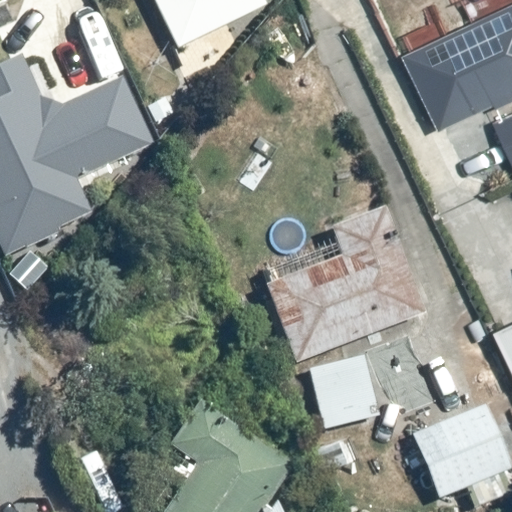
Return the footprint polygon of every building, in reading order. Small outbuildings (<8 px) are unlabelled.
[(144,0),(174,54),(271,0),(144,0)] [(511,12),(403,58),(436,135),(511,101),(511,12)] [(21,67),(12,48),(0,53),(0,252),(86,210),(70,177),(145,140),(112,74),(64,98),(50,70),(43,56),(21,67)] [(511,114),(469,135),(493,186),(511,177),(511,114)] [(330,245),(256,270),(288,366),(422,322),(382,202),(323,222),(330,245)] [(511,309),(493,316),(511,371),(511,309)] [(363,358),(305,371),(319,432),(377,419),(363,358)] [(288,465),(188,405),(154,458),(169,468),(141,511),(271,511),(267,503),(288,465)] [(410,443),(398,446),(406,477),(421,473),(429,504),(464,494),(468,510),(511,498),(511,479),(493,408),(407,431),(410,443)]
